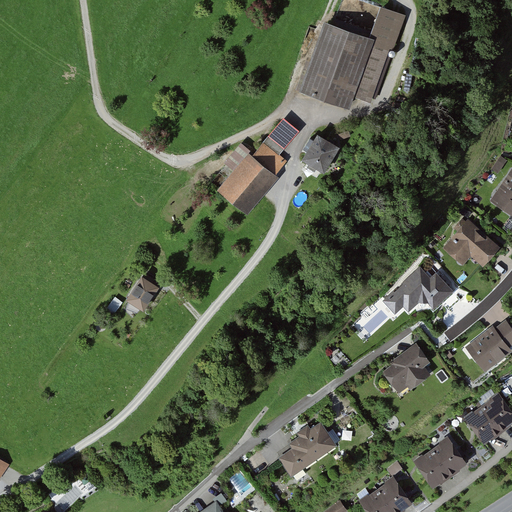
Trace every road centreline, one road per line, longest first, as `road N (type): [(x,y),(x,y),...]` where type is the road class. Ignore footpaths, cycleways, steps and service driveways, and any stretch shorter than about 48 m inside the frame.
road 1 (track): [(87,0),(99,97),(123,126),(182,159),(300,109),(315,121),(285,194)]
road 2 (residential): [(0,496),(144,394),(245,269),(285,194)]
road 3 (residential): [(173,511),(248,444),(421,327)]
